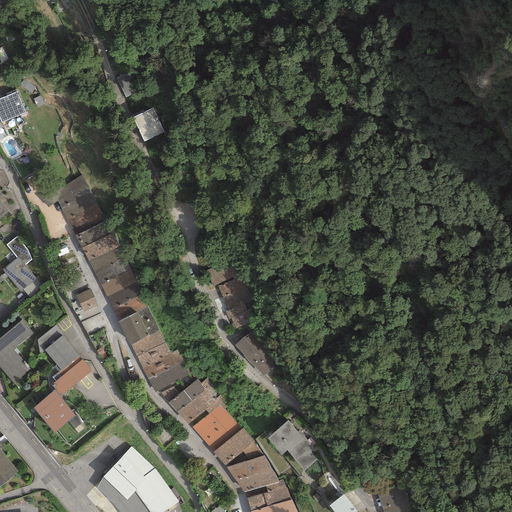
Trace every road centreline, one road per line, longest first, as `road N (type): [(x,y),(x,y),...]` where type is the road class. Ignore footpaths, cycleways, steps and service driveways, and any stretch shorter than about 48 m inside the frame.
road 1 (residential): [(244,511),(137,376),(109,319),(103,321),(133,421)]
road 2 (residential): [(374,511),(316,425),(234,355),(192,268),(186,231)]
road 3 (residential): [(133,421),(72,319),(0,156)]
road 4 (unclassified): [(83,511),(0,409)]
